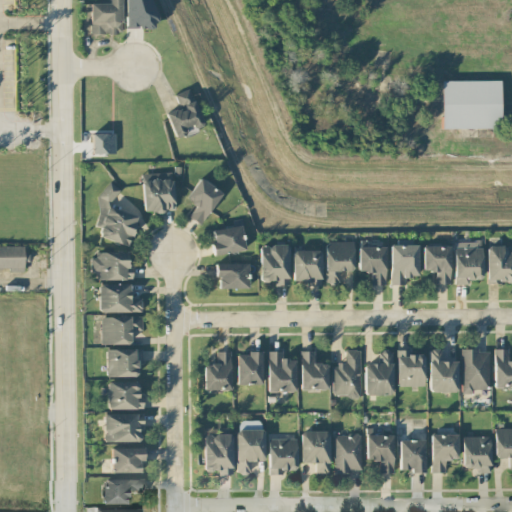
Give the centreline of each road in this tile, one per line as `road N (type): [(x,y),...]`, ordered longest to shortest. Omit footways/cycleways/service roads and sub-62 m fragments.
road 1 (tertiary): [(64,511),(59,0)]
road 2 (residential): [(177,320),(511,313)]
road 3 (residential): [(511,502),(178,507)]
road 4 (residential): [(177,511),(173,258)]
